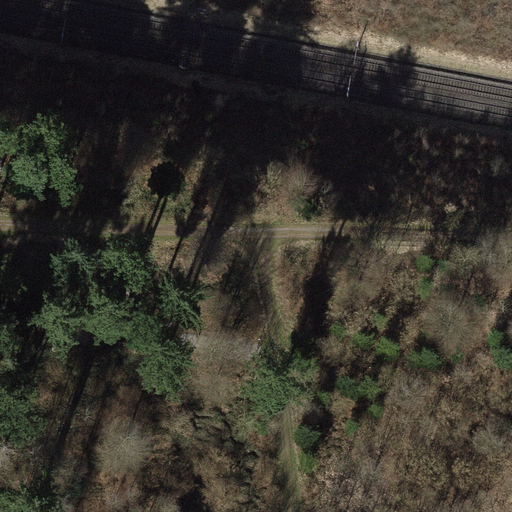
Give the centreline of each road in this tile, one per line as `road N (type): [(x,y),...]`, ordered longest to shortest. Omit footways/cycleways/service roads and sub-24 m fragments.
road 1 (track): [(259,233),(286,511)]
road 2 (track): [(259,233),(0,227)]
road 3 (track): [(392,232),(259,233)]
road 4 (track): [(511,243),(392,232)]
